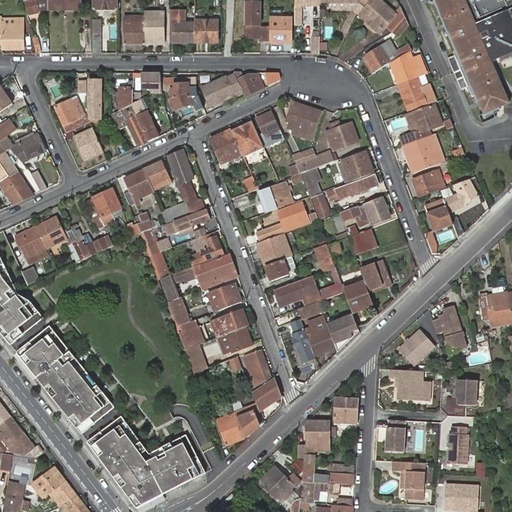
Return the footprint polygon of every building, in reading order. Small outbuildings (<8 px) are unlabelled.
[(24,0),(28,17),(40,13),(37,1),(49,0),(24,0)] [(37,1),(40,13),(49,9),(49,0),(37,1)] [(50,0),(50,10),(82,10),(81,0),(50,0)] [(93,0),(93,10),(117,10),(117,0),(93,0)] [(301,27),(301,7),(320,7),(319,0),(294,0),(295,27),(301,27)] [(374,0),(321,0),(321,3),(357,4),(364,12),(374,0)] [(409,23),(402,8),(395,16),(376,0),(374,0),(364,12),(359,17),(368,25),(372,20),(384,31),(387,28),(397,37),(409,23)] [(426,0),(428,3),(433,0),(435,0),(458,51),(475,91),(472,93),(473,97),(477,95),(485,114),(510,104),(491,60),(511,50),(511,5),(506,7),(511,14),(486,24),(475,0),(426,0)] [(245,4),(245,26),(247,26),(247,39),(260,39),(260,42),(270,42),(270,29),(261,29),(261,4),(245,4)] [(186,11),(174,11),(174,43),(195,44),(195,23),(186,23),(186,11)] [(164,13),(146,13),(146,17),(146,45),(164,45),(164,13)] [(125,45),(146,45),(146,17),(125,17),(125,45)] [(283,19),(270,19),(270,29),(270,42),(270,44),(291,45),(292,19),(283,19)] [(378,34),(384,31),(372,20),(368,25),(378,34)] [(218,44),(219,21),(195,21),(195,23),(195,44),(218,44)] [(101,22),(92,22),(93,54),(101,54),(101,22)] [(0,43),(4,44),(3,50),(25,50),(24,26),(0,25),(0,43)] [(36,36),(31,37),(34,52),(40,51),(36,36)] [(410,53),(413,51),(409,46),(396,54),(391,47),(389,44),(384,46),(367,58),(365,61),(368,66),(367,67),(370,72),(371,71),(374,75),(389,66),(391,65),(410,53)] [(458,51),(454,52),(458,62),(469,87),(472,93),(475,91),(458,51)] [(426,76),(429,75),(423,63),(417,67),(410,53),(391,65),(399,86),(403,84),(426,76)] [(456,56),(449,59),(452,65),(458,62),(456,56)] [(458,62),(452,65),(462,90),(469,87),(458,62)] [(399,86),(391,65),(389,66),(396,87),(399,86)] [(161,74),(141,74),(141,88),(141,90),(151,90),(151,94),(162,94),(161,74)] [(243,93),(245,98),(263,90),(257,76),(248,76),(243,78),(242,74),(235,74),(236,77),(243,93)] [(278,74),(265,74),(268,87),(279,82),(278,74)] [(428,81),(426,76),(403,84),(399,86),(402,96),(407,95),(409,101),(405,102),(408,112),(436,102),(431,87),(428,81)] [(227,79),(202,89),(210,107),(218,104),(243,93),(236,77),(228,80),(227,79)] [(171,100),(176,111),(192,105),(191,100),(198,97),(196,92),(196,89),(188,88),(188,85),(187,79),(174,80),(165,81),(164,91),(172,91),(171,100)] [(76,80),(76,97),(84,97),(84,80),(76,80)] [(88,82),(88,113),(90,120),(99,121),(101,120),(101,82),(88,82)] [(0,115),(13,106),(6,96),(4,97),(2,93),(3,92),(0,87),(0,115)] [(130,88),(119,88),(119,111),(110,115),(117,131),(128,126),(138,148),(148,143),(134,111),(134,105),(133,91),(130,91),(130,88)] [(198,112),(204,110),(200,98),(194,101),(195,104),(196,109),(198,112)] [(72,104),(80,120),(86,117),(78,101),(72,104)] [(56,108),(65,126),(80,120),(72,104),(71,102),(56,108)] [(134,111),(148,143),(158,138),(146,111),(144,112),(139,102),(134,105),(134,111)] [(321,114),(293,104),(287,122),(291,123),(289,128),(293,130),(292,134),(313,141),(315,136),(313,135),(321,114)] [(443,123),(437,107),(433,108),(440,127),(444,126),(443,125),(443,123)] [(440,127),(433,108),(425,111),(424,110),(410,116),(418,135),(428,132),(440,127)] [(257,120),(268,143),(282,136),(271,114),(257,120)] [(80,120),(65,126),(67,133),(90,123),(87,116),(86,117),(80,120)] [(418,135),(410,116),(407,117),(413,133),(399,137),(402,147),(416,142),(426,138),(430,137),(428,132),(418,135)] [(0,155),(4,153),(0,147),(0,140),(15,130),(9,120),(0,126),(0,155)] [(453,128),(449,121),(443,123),(443,125),(444,126),(445,131),(453,128)] [(231,132),(232,132),(233,135),(253,126),(252,122),(231,132)] [(325,128),(328,134),(332,132),(336,131),(334,125),(325,128)] [(332,132),(328,134),(329,138),(335,152),(358,143),(351,125),(336,131),(332,132)] [(243,155),(243,156),(263,147),(253,126),(233,135),(243,155)] [(85,161),(103,153),(93,130),(75,138),(85,161)] [(223,164),(243,155),(233,135),(232,132),(212,141),(223,164)] [(442,164),(445,163),(434,135),(430,137),(426,138),(432,153),(437,152),(442,164)] [(38,136),(10,149),(14,154),(19,153),(23,161),(23,162),(27,160),(45,152),(38,136)] [(416,142),(402,147),(405,156),(408,155),(416,174),(442,164),(437,152),(432,153),(426,138),(416,142)] [(116,148),(120,156),(127,153),(123,145),(116,148)] [(264,150),(265,151),(270,161),(277,158),(272,146),(264,150)] [(243,156),(245,160),(265,151),(264,150),(263,147),(243,156)] [(310,150),(293,157),(297,167),(301,174),(309,172),(310,171),(315,169),(332,163),(328,154),(322,157),(314,159),(310,150)] [(169,157),(179,188),(185,201),(191,215),(206,209),(204,202),(200,204),(188,182),(194,180),(184,151),(169,157)] [(465,156),(463,151),(454,154),(456,159),(465,156)] [(0,155),(0,181),(7,176),(10,179),(17,174),(7,159),(4,153),(0,155)] [(366,154),(340,163),(348,184),(374,175),(366,154)] [(413,175),(416,174),(408,155),(405,156),(413,175)] [(162,163),(144,172),(151,187),(166,180),(170,179),(162,163)] [(289,170),(293,178),(301,174),(297,167),(289,170)] [(320,181),(315,169),(310,171),(315,183),(320,181)] [(40,192),(48,189),(41,177),(40,178),(37,170),(32,172),(33,172),(36,179),(36,182),(37,183),(40,192)] [(131,192),(125,195),(129,205),(135,203),(138,207),(142,205),(140,201),(153,194),(153,192),(151,187),(144,172),(125,180),(131,192)] [(307,188),(310,198),(318,195),(312,181),(313,181),(309,172),(301,174),(307,188)] [(419,198),(445,188),(438,172),(413,181),(419,198)] [(7,176),(0,181),(0,184),(13,205),(33,196),(17,174),(10,179),(7,176)] [(301,174),(293,178),(297,189),(301,188),(302,190),(307,188),(301,174)] [(350,196),(378,185),(374,176),(346,186),(336,190),(339,199),(350,196)] [(245,182),(251,193),(260,190),(254,178),(245,182)] [(166,180),(151,187),(153,192),(169,185),(166,180)] [(445,201),(450,214),(479,198),(469,181),(441,191),(445,201)] [(267,213),(293,203),(286,183),(260,192),(267,213)] [(103,218),(101,219),(105,227),(116,221),(115,219),(112,214),(122,210),(112,190),(94,199),(103,218)] [(313,200),(321,219),(332,215),(324,196),(313,200)] [(101,235),(107,232),(105,227),(101,219),(92,200),(86,203),(98,228),(101,235)] [(383,200),(365,207),(372,226),(390,219),(383,200)] [(185,201),(162,212),(167,224),(170,223),(191,215),(185,201)] [(435,233),(454,225),(450,214),(445,201),(426,207),(435,233)] [(283,235),(311,224),(303,203),(279,212),(280,215),(285,213),(289,225),(285,227),(283,224),(258,233),(261,243),(283,235)] [(359,207),(341,213),(345,221),(353,218),(362,215),(359,209),(359,207)] [(362,215),(353,218),(356,228),(357,231),(372,226),(365,207),(359,209),(362,215)] [(124,215),(122,210),(112,214),(115,219),(124,215)] [(153,230),(144,233),(152,256),(161,253),(158,244),(154,233),(159,232),(171,228),(173,232),(180,229),(192,224),(193,227),(212,220),(208,210),(170,224),(170,223),(167,224),(153,230)] [(138,226),(142,234),(144,233),(153,230),(149,221),(146,213),(138,216),(141,224),(138,226)] [(285,213),(280,215),(283,224),(285,227),(289,225),(285,213)] [(67,239),(65,234),(57,218),(37,227),(47,249),(49,248),(61,242),(67,239)] [(129,230),(133,238),(142,234),(138,226),(137,223),(132,225),(134,228),(129,230)] [(194,231),(193,227),(192,224),(180,229),(182,235),(194,231)] [(77,242),(86,260),(114,247),(109,237),(95,244),(89,234),(82,237),(76,226),(70,228),(72,231),(77,242)] [(45,252),(47,251),(47,249),(37,227),(36,227),(17,236),(29,263),(30,264),(46,256),(46,255),(45,252)] [(348,231),(350,238),(359,235),(357,231),(356,228),(348,231)] [(350,238),(349,238),(352,248),(356,257),(378,249),(371,230),(359,235),(350,238)] [(69,245),(77,242),(72,231),(65,234),(67,239),(69,245)] [(154,233),(158,244),(163,243),(159,232),(154,233)] [(261,243),(257,244),(266,267),(283,261),(292,258),(283,235),(261,243)] [(209,240),(207,236),(192,241),(197,253),(188,256),(192,268),(206,262),(205,261),(223,254),(217,237),(209,240)] [(349,238),(338,242),(339,243),(342,252),(352,248),(349,238)] [(61,242),(49,248),(52,255),(64,249),(61,242)] [(72,250),(78,263),(86,260),(77,242),(69,245),(72,250)] [(342,252),(339,243),(330,247),(333,255),(342,252)] [(328,246),(328,244),(315,249),(324,273),(333,270),(336,268),(333,258),(328,246)] [(65,253),(72,266),(78,263),(72,250),(65,253)] [(161,253),(152,256),(161,280),(170,276),(161,253)] [(0,255),(0,332),(10,345),(23,335),(15,325),(21,321),(24,325),(39,313),(31,302),(27,300),(19,296),(17,292),(0,255)] [(239,278),(230,255),(202,266),(203,270),(195,273),(200,287),(215,281),(218,286),(239,278)] [(297,273),(292,258),(283,261),(289,276),(297,273)] [(289,276),(283,261),(266,267),(271,282),(289,276)] [(391,283),(383,263),(383,262),(360,270),(364,281),(368,291),(391,283)] [(22,273),(28,286),(39,282),(33,268),(22,273)] [(336,268),(333,270),(339,286),(342,284),(336,268)] [(190,281),(190,270),(174,270),(174,281),(190,281)] [(170,276),(161,280),(170,303),(179,300),(170,276)] [(318,293),(313,277),(275,291),(281,307),(304,298),(307,307),(319,303),(322,302),(318,293)] [(215,281),(200,287),(202,291),(218,286),(215,281)] [(345,292),(345,293),(352,312),(358,310),(357,308),(362,306),(363,308),(373,304),(370,294),(368,291),(364,281),(357,284),(355,288),(345,292)] [(370,294),(392,286),(391,283),(368,291),(370,294)] [(217,312),(241,303),(234,284),(218,290),(219,293),(222,302),(217,304),(214,304),(217,312)] [(345,292),(342,284),(339,286),(334,287),(337,296),(345,293),(345,292)] [(337,296),(334,287),(318,293),(322,302),(337,296)] [(213,295),(217,304),(222,302),(219,293),(213,295)] [(510,304),(508,294),(489,297),(480,299),(482,309),(489,308),(510,304)] [(179,300),(170,303),(175,317),(186,312),(181,299),(179,300)] [(307,307),(300,310),(302,319),(308,317),(322,311),(319,303),(307,307)] [(482,309),(484,321),(490,320),(491,320),(511,316),(511,315),(510,304),(489,308),(482,309)] [(439,319),(432,321),(437,335),(444,333),(452,354),(468,348),(453,306),(443,309),(444,314),(438,316),(439,319)] [(212,322),(218,339),(222,337),(225,336),(246,328),(249,327),(242,310),(212,322)] [(175,317),(179,327),(180,327),(190,323),(186,312),(175,317)] [(44,319),(39,313),(24,325),(21,321),(15,325),(23,335),(44,319)] [(360,332),(353,314),(327,324),(329,329),(335,344),(356,336),(360,332)] [(511,322),(511,316),(491,320),(492,326),(511,322)] [(327,330),(329,329),(327,324),(325,318),(317,320),(319,327),(313,329),(306,331),(315,356),(335,349),(327,330)] [(192,332),(197,347),(198,346),(205,344),(196,320),(190,323),(194,332),(192,332)] [(311,323),(313,329),(319,327),(317,320),(311,323)] [(180,327),(189,350),(197,347),(192,332),(194,332),(190,323),(180,327)] [(57,331),(53,326),(33,342),(38,349),(43,345),(42,343),(57,331)] [(252,345),(246,328),(225,336),(232,352),(252,345)] [(414,367),(436,346),(421,330),(399,351),(414,367)] [(91,417),(111,401),(57,331),(42,343),(43,345),(38,349),(33,342),(19,352),(81,432),(95,422),(91,417)] [(232,352),(225,336),(222,337),(218,339),(224,355),(232,352)] [(185,351),(188,356),(188,357),(200,353),(198,346),(197,347),(189,350),(185,351)] [(245,358),(255,386),(258,385),(262,383),(271,380),(261,351),(245,358)] [(188,357),(194,375),(208,370),(205,360),(203,360),(200,353),(188,357)] [(227,362),(231,372),(242,368),(239,358),(227,362)] [(416,372),(392,370),(391,380),(399,381),(398,383),(402,384),(402,389),(398,388),(397,401),(432,403),(434,383),(426,382),(416,382),(416,372)] [(426,372),(416,372),(416,382),(426,382),(426,372)] [(273,399),(281,393),(276,380),(274,381),(254,395),(258,404),(264,400),(271,396),(273,399)] [(459,391),(458,399),(460,399),(460,406),(473,407),(478,408),(480,383),(466,382),(460,381),(459,391)] [(249,387),(251,393),(263,386),(262,383),(258,385),(255,386),(249,387)] [(357,424),(359,400),(335,399),(334,423),(340,423),(340,425),(351,426),(352,423),(357,424)] [(115,407),(111,401),(91,417),(95,422),(115,407)] [(239,401),(232,404),(235,412),(243,409),(239,401)] [(0,426),(11,418),(0,403),(0,426)] [(264,425),(256,405),(243,409),(235,412),(235,413),(236,415),(245,439),(260,428),(264,425)] [(226,446),(245,439),(236,415),(230,417),(232,421),(219,426),(226,446)] [(122,416),(101,430),(105,436),(126,421),(122,416)] [(217,421),(219,426),(232,421),(230,417),(217,421)] [(0,441),(1,441),(0,439),(18,427),(11,418),(0,426),(0,441)] [(101,430),(87,440),(135,508),(204,474),(196,457),(191,460),(181,438),(149,454),(126,421),(105,436),(101,430)] [(407,422),(390,421),(389,428),(388,428),(387,438),(389,438),(389,442),(387,442),(386,452),(404,454),(407,422)] [(299,446),(298,460),(304,460),(305,459),(305,464),(315,464),(315,456),(313,456),(313,447),(317,447),(317,451),(330,451),(330,422),(306,422),(307,435),(301,435),(301,446),(299,446)] [(0,452),(11,455),(10,454),(34,458),(42,452),(37,447),(35,449),(18,427),(0,439),(1,441),(0,441),(0,452)] [(468,428),(453,427),(453,434),(450,434),(449,464),(468,465),(469,435),(467,435),(468,428)] [(191,460),(196,457),(186,436),(181,438),(191,460)] [(10,472),(13,455),(11,455),(0,452),(0,459),(2,460),(1,470),(10,472)] [(26,474),(29,465),(16,462),(14,471),(26,474)] [(425,501),(427,464),(395,462),(394,472),(404,472),(407,473),(406,483),(404,482),(403,489),(406,489),(408,489),(408,500),(425,501)] [(315,464),(305,464),(304,481),(340,484),(354,485),(355,476),(332,474),(330,476),(315,474),(315,464)] [(331,464),(331,465),(331,471),(355,472),(355,466),(331,464)] [(260,483),(281,505),(294,492),(292,490),(294,487),(296,489),(301,484),(293,475),(288,480),(276,468),(260,483)] [(88,511),(56,469),(33,487),(44,499),(49,495),(62,511),(88,511)] [(340,484),(304,481),(303,499),(302,502),(305,502),(312,503),(312,499),(319,500),(321,491),(327,491),(327,493),(339,494),(340,484)] [(445,511),(478,511),(480,488),(447,487),(445,511)] [(7,488),(3,506),(20,509),(23,491),(7,488)] [(292,511),(300,511),(301,502),(301,499),(296,499),(293,501),(292,511)]
